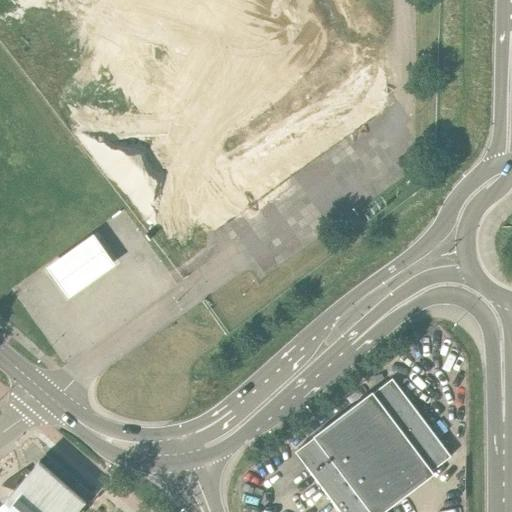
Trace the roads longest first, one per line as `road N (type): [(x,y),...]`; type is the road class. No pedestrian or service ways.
road 1 (tertiary): [(442,227),(219,413),(181,431)]
road 2 (primary): [(382,317),(444,294),(474,305),(491,328),(511,431)]
road 3 (tertiary): [(205,455),(281,407),(382,317)]
road 4 (primary): [(503,299),(511,426)]
road 5 (primary): [(509,46),(486,171)]
road 6 (primary): [(511,165),(467,230),(473,277)]
